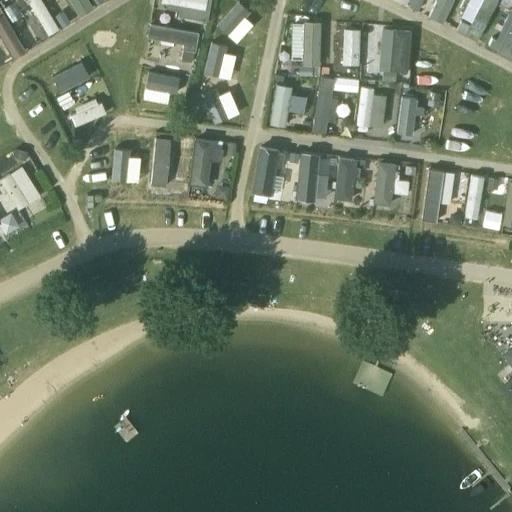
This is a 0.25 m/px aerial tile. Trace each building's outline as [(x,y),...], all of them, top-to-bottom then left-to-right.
[(411,0),(409,7),(416,11),(421,0),(411,0)] [(422,0),(419,7),(428,12),(434,0),(422,0)] [(436,0),(430,15),(445,20),(452,0),(436,0)] [(475,38),(497,0),(467,0),(453,25),(475,38)] [(511,0),(499,0),(497,4),(511,10),(511,0)] [(206,20),(207,6),(180,6),(179,19),(206,20)] [(0,39),(4,37),(14,55),(27,48),(8,10),(0,13),(0,39)] [(62,25),(69,20),(63,10),(55,15),(62,25)] [(293,21),(293,61),(319,61),(319,22),(293,21)] [(196,59),(199,28),(149,22),(148,35),(181,39),(179,57),(196,59)] [(343,63),(360,64),(361,26),(344,26),(343,63)] [(410,69),(412,27),(393,26),(391,68),(410,69)] [(511,53),(511,30),(502,49),(511,53)] [(77,51),(65,57),(72,69),(84,63),(77,51)] [(45,57),(34,63),(38,71),(50,64),(45,57)] [(142,60),(136,87),(159,92),(161,86),(184,92),(189,72),(142,60)] [(57,93),(94,75),(88,63),(51,80),(57,93)] [(310,75),(311,65),(297,65),(297,74),(310,75)] [(380,80),(393,81),(394,70),(381,69),(380,80)] [(202,72),(200,80),(211,84),(214,75),(202,72)] [(330,130),(335,89),(359,91),(360,78),(320,73),(314,128),(330,130)] [(266,120),(281,123),(284,111),(299,114),(303,100),(290,97),(293,83),(275,79),(266,120)] [(361,87),(359,124),(385,125),(386,88),(361,87)] [(399,131),(413,133),(416,90),(402,88),(399,131)] [(76,126),(107,111),(100,98),(69,112),(76,126)] [(70,110),(67,102),(60,106),(63,113),(70,110)] [(115,131),(113,178),(130,179),(132,132),(115,131)] [(148,148),(150,136),(140,135),(139,147),(148,148)] [(155,135),(153,182),(170,183),(172,136),(155,135)] [(189,136),(180,135),(179,148),(188,149),(189,136)] [(208,183),(212,156),(221,158),(224,139),(196,135),(189,180),(208,183)] [(227,142),(225,152),(234,154),(235,143),(227,142)] [(270,194),(281,147),(262,143),(251,189),(270,194)] [(13,156),(25,159),(27,151),(16,147),(13,156)] [(300,150),(298,199),(318,199),(319,171),(327,171),(328,151),(300,150)] [(297,161),(297,154),(289,153),(288,161),(297,161)] [(377,159),(375,202),(393,202),(393,192),(408,193),(409,177),(396,177),(396,160),(377,159)] [(22,163),(0,176),(0,177),(19,209),(42,195),(22,163)] [(403,172),(413,173),(414,165),(404,164),(403,172)] [(429,166),(424,199),(450,203),(456,170),(429,166)] [(478,216),(487,174),(473,171),(465,213),(478,216)] [(486,187),(496,188),(498,178),(488,177),(486,187)] [(145,190),(146,179),(132,178),(131,189),(145,190)]
